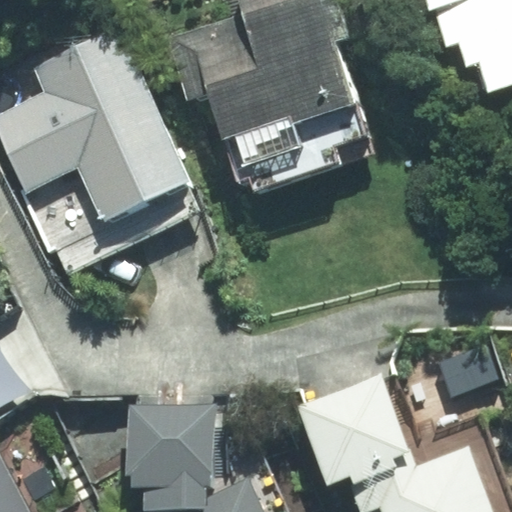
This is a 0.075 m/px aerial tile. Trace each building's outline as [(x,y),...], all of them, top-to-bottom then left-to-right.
[(343,0),(243,0),(251,23),(176,49),(202,120),(221,113),(253,202),(384,156),(352,64),(364,60),(343,0)] [(511,0),(438,0),(450,32),(457,29),(470,71),(488,64),(497,89),(511,85),(511,0)] [(206,204),(123,29),(38,70),(51,96),(0,120),(0,123),(39,205),(91,179),(122,245),(206,204)] [(0,346),(19,336),(0,302),(0,346)] [(509,511),(491,467),(438,488),(399,389),(318,420),(354,511),(367,506),(369,511),(509,511)] [(243,503),(241,422),(148,424),(150,500),(155,500),(156,511),(277,511),(270,496),(241,510),(241,503),(243,503)] [(33,511),(0,450),(0,511),(33,511)]
